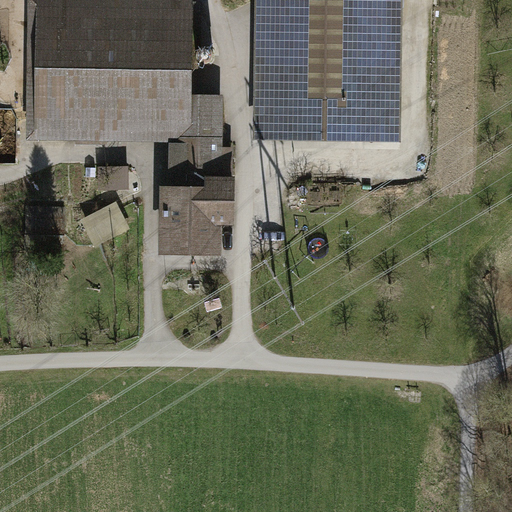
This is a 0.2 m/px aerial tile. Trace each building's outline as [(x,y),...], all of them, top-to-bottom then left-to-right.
[(386,134),(387,0),(265,0),(264,132),(296,133),(351,134),(386,134)] [(399,0),(387,0),(386,134),(398,134),(399,0)] [(189,123),(189,97),(190,11),(41,9),(40,136),(80,136),(80,141),(103,141),(103,137),(103,122),(179,123),(189,123)] [(209,47),(206,47),(204,47),(201,48),(199,49),(197,52),(197,54),(197,57),(198,60),(199,62),(202,63),(204,64),(207,64),(210,63),(212,61),(213,59),(214,56),(214,54),(213,51),(211,49),(209,47)] [(219,148),(219,97),(189,97),(189,123),(179,123),(178,138),(178,139),(177,139),(177,143),(176,190),(168,190),(164,190),(164,243),(199,243),(199,251),(217,251),(217,221),(231,221),(231,148),(219,148)] [(178,138),(179,123),(103,122),(103,137),(178,138)] [(176,190),(177,143),(169,143),(168,190),(176,190)] [(128,167),(98,167),(99,188),(129,187),(128,167)] [(64,208),(29,207),(28,233),(63,234),(64,208)] [(113,208),(87,221),(97,241),(123,229),(113,208)] [(63,234),(28,233),(27,261),(62,262),(63,234)] [(199,243),(164,243),(164,251),(199,251),(199,243)] [(368,298),(325,308),(329,324),(372,313),(368,298)]
